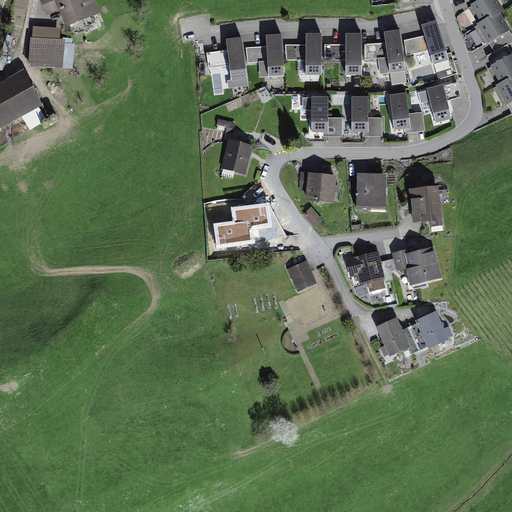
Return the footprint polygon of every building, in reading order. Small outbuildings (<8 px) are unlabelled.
[(93,0),(54,0),(66,29),(100,16),(93,0)] [(469,0),(481,19),(477,22),(489,41),(509,29),(511,28),(501,11),(505,8),(499,0),(469,0)] [(425,40),(405,43),(408,60),(429,53),(433,66),(449,63),(437,25),(422,29),(425,40)] [(511,41),(511,34),(509,29),(489,41),(494,51),(487,55),(491,63),(511,52),(508,44),(511,41)] [(61,32),(31,30),(28,72),(61,75),(64,44),(60,44),(61,32)] [(386,47),(365,48),(366,63),(388,62),(390,77),(405,75),(399,35),(384,36),(386,47)] [(306,50),(287,50),(287,65),(306,65),(306,79),(322,79),(322,38),(306,38),(306,50)] [(346,50),(326,50),(326,63),(346,63),(346,80),(362,80),(362,38),(346,38),(346,50)] [(267,51),(247,53),(248,68),(267,67),(268,82),(285,81),(282,39),(267,40),(267,51)] [(227,55),(207,58),(209,73),(229,70),(231,85),(247,83),(242,41),(225,43),(227,55)] [(499,81),(496,83),(511,114),(511,51),(511,52),(491,63),(490,63),(499,81)] [(24,76),(0,87),(0,130),(41,110),(24,76)] [(443,90),(427,93),(435,126),(450,122),(443,90)] [(407,98),(389,99),(392,133),(410,131),(407,98)] [(328,102),(312,102),(311,135),(328,135),(328,102)] [(369,102),(351,102),(351,135),(368,136),(369,102)] [(219,121),(217,131),(234,133),(236,123),(219,121)] [(252,150),(229,145),(223,171),(245,177),(252,150)] [(335,177),(308,176),(306,202),(333,203),(335,177)] [(387,177),(357,176),(356,207),(386,208),(387,177)] [(439,189),(409,192),(412,224),(442,222),(439,189)] [(313,211),(305,217),(315,230),(323,223),(313,211)] [(440,280),(433,249),(407,255),(406,252),(394,255),(399,277),(407,275),(410,287),(440,280)] [(377,256),(348,262),(351,277),(358,275),(361,290),(367,289),(368,295),(386,291),(377,256)] [(306,265),(289,271),(297,294),(315,288),(306,265)] [(437,314),(416,324),(428,351),(453,339),(449,331),(445,333),(437,314)] [(399,323),(377,332),(388,359),(409,351),(399,323)]
